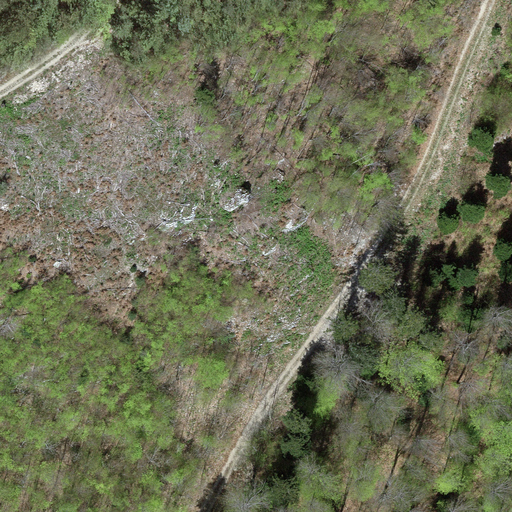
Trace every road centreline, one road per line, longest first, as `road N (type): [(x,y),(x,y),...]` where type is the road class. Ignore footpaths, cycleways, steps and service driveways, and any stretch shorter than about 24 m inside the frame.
road 1 (track): [(205,511),(416,189),(492,0)]
road 2 (track): [(112,0),(80,38),(0,91)]
